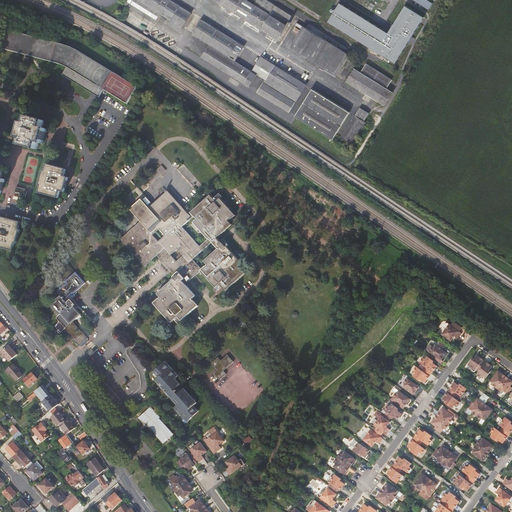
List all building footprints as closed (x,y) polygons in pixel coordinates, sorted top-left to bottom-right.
[(169,0),(125,0),(123,3),(129,6),(128,8),(130,9),(131,8),(155,23),(161,14),(171,21),(168,26),(179,32),(190,13),(169,0)] [(215,0),(278,39),(286,25),(288,26),(291,22),(289,21),(292,16),(265,0),(256,0),(254,4),(246,0),(215,0)] [(432,4),(426,0),(413,0),(429,10),(432,4)] [(388,32),(339,3),(327,22),(395,64),(424,17),(405,6),(388,32)] [(125,22),(140,32),(145,24),(130,14),(125,22)] [(208,46),(201,56),(244,83),(250,72),(233,61),(234,59),(235,60),(244,46),(201,20),(193,33),(209,44),(208,46)] [(305,28),(292,49),(334,75),(347,54),(305,28)] [(185,46),(201,56),(208,46),(192,36),(185,46)] [(261,57),(253,71),(257,73),(266,79),(298,99),(306,85),(261,57)] [(356,69),(348,82),(386,105),(394,93),(388,89),(394,81),(367,65),(362,73),(356,69)] [(250,72),(244,83),(249,86),(257,73),(253,71),(252,70),(250,72)] [(290,112),(298,99),(266,79),(257,93),(290,112)] [(313,89),(296,116),(334,139),(350,112),(313,89)] [(361,108),(357,116),(365,121),(370,114),(361,108)] [(365,121),(357,116),(356,115),(342,137),(353,144),(367,122),(365,121)] [(23,124),(20,138),(24,139),(22,146),(37,150),(39,143),(44,144),(46,133),(47,129),(42,128),(44,121),(29,118),(27,125),(23,124)] [(198,192),(204,187),(183,164),(178,169),(198,192)] [(66,170),(48,165),(46,172),(44,172),(40,186),(42,186),(41,193),(59,198),(61,191),(65,192),(67,184),(69,178),(64,177),(65,173),(66,170)] [(139,186),(143,191),(166,171),(162,166),(139,186)] [(16,187),(15,193),(20,194),(18,201),(22,202),(23,197),(26,197),(27,192),(25,191),(25,190),(16,187)] [(173,277),(173,278),(174,279),(157,294),(160,298),(159,299),(158,299),(153,303),(171,323),(175,320),(179,324),(179,325),(180,325),(181,325),(182,324),(182,323),(183,323),(183,322),(182,321),(198,306),(194,301),(193,301),(192,299),(196,296),(185,285),(200,271),(216,287),(214,289),(214,290),(215,291),(216,292),(217,292),(222,287),(225,291),(245,273),(241,268),(240,269),(239,267),(243,264),(227,247),(228,246),(229,246),(229,245),(229,244),(228,244),(225,240),(224,240),(224,239),(223,239),(223,240),(221,242),(217,238),(232,224),(229,221),(230,219),(231,220),(236,215),(221,198),(222,197),(222,196),(220,195),(220,194),(219,194),(214,199),(211,195),(189,214),(168,191),(149,208),(141,199),(130,209),(141,221),(121,239),(145,266),(157,255),(175,275),(173,276),(173,277)] [(16,244),(20,230),(18,230),(20,223),(1,218),(0,223),(0,247),(13,251),(15,244),(16,244)] [(69,293),(74,298),(87,286),(83,282),(82,283),(82,282),(69,293)] [(70,324),(73,322),(79,317),(82,314),(75,307),(75,306),(75,305),(73,304),(72,304),(70,306),(61,296),(49,305),(59,315),(61,314),(70,324)] [(61,314),(59,315),(56,318),(59,322),(66,329),(70,324),(61,314)] [(442,333),(451,340),(455,335),(458,337),(462,332),(460,330),(462,327),(454,320),(451,324),(447,321),(443,326),(446,328),(442,333)] [(66,329),(59,322),(55,326),(59,331),(57,332),(59,334),(64,330),(66,329)] [(73,322),(70,324),(66,329),(64,330),(79,346),(88,339),(73,322)] [(423,346),(442,360),(447,353),(442,349),(445,346),(440,342),(439,344),(437,343),(434,346),(427,341),(423,346)] [(2,352),(10,361),(18,354),(14,350),(13,348),(14,348),(11,344),(4,349),(2,352)] [(493,365),(478,354),(474,358),(472,357),(468,364),(471,366),(470,368),(474,371),(476,368),(478,370),(476,373),(480,377),(482,374),(485,377),(490,371),(489,370),(493,365)] [(221,360),(218,357),(212,363),(218,370),(214,373),(220,380),(227,374),(224,370),(234,361),(228,355),(221,360)] [(421,378),(425,382),(437,366),(433,362),(434,361),(427,355),(425,358),(424,357),(420,362),(425,366),(423,370),(417,365),(413,370),(415,371),(412,375),(419,380),(421,378)] [(14,363),(7,369),(10,373),(16,380),(22,375),(19,371),(20,370),(14,363)] [(179,376),(167,363),(155,373),(159,378),(156,380),(167,392),(168,392),(170,394),(174,398),(176,401),(175,402),(178,405),(174,407),(187,421),(188,421),(192,417),(198,411),(194,406),(197,403),(185,389),(178,395),(174,390),(173,390),(180,384),(175,379),(179,376)] [(496,375),(495,374),(490,380),(493,382),(492,384),(502,392),(503,390),(506,392),(511,386),(509,384),(511,380),(511,379),(500,370),(496,375)] [(38,379),(32,372),(24,379),(29,386),(38,379)] [(411,390),(415,393),(420,387),(407,377),(403,382),(405,383),(403,386),(409,391),(411,390)] [(446,402),(452,407),(455,404),(457,406),(460,402),(455,397),(458,393),(463,397),(466,392),(465,391),(467,388),(461,383),(459,384),(455,381),(443,397),(447,401),(446,402)] [(38,395),(43,401),(50,396),(43,386),(29,397),(32,400),(38,395)] [(393,401),(402,407),(403,405),(405,406),(410,400),(405,397),(406,395),(400,390),(398,393),(396,392),(392,397),(394,398),(393,401)] [(20,391),(14,396),(20,404),(26,399),(20,391)] [(50,396),(43,401),(51,411),(59,404),(51,395),(50,396)] [(476,403),(474,402),(469,408),(472,411),(471,413),(481,420),(482,418),(485,420),(490,414),(488,413),(491,408),(479,399),(476,403)] [(388,411),(386,414),(391,418),(393,415),(397,419),(402,412),(398,409),(399,408),(391,403),(389,405),(387,404),(384,408),(385,409),(388,411)] [(145,423),(163,444),(174,435),(159,419),(160,417),(151,407),(138,418),(143,424),(145,423)] [(454,415),(447,410),(446,412),(441,408),(432,420),(437,424),(436,425),(434,427),(440,431),(442,430),(444,427),(446,428),(453,419),(452,418),(454,415)] [(51,417),(58,426),(60,424),(65,421),(61,416),(62,415),(58,411),(51,417)] [(375,426),(382,431),(385,433),(389,428),(386,426),(390,421),(381,414),(377,419),(374,417),(371,423),(375,426)] [(499,440),(502,443),(511,429),(511,423),(510,423),(511,421),(505,416),(503,419),(502,418),(498,423),(503,427),(500,431),(493,427),(490,431),(492,433),(490,436),(497,442),(499,440)] [(76,428),(68,418),(66,420),(65,421),(60,424),(67,434),(68,434),(76,428)] [(42,422),(38,426),(47,438),(49,436),(45,431),(47,429),(42,422)] [(47,438),(38,426),(33,430),(42,442),(47,438)] [(379,436),(381,434),(373,429),(372,431),(367,427),(360,437),(372,446),(375,441),(378,443),(382,439),(379,436)] [(419,452),(421,453),(426,448),(420,443),(423,440),(428,443),(431,439),(430,437),(432,434),(426,430),(424,432),(420,428),(408,445),(412,448),(411,450),(417,455),(419,452)] [(202,438),(212,453),(215,451),(216,451),(220,448),(217,444),(222,441),(214,429),(202,438)] [(64,437),(59,440),(67,451),(75,444),(74,442),(73,443),(66,435),(64,437)] [(484,459),(493,447),(489,444),(490,442),(483,437),(481,440),(480,439),(472,449),(474,450),(472,453),(478,458),(480,456),(484,459)] [(346,446),(358,455),(359,454),(364,457),(368,450),(354,439),(350,445),(347,444),(346,446)] [(84,441),(78,446),(83,453),(90,448),(84,441)] [(6,448),(14,456),(21,450),(14,442),(6,448)] [(195,457),(199,463),(205,458),(202,455),(207,452),(200,442),(196,446),(194,443),(188,448),(190,450),(195,457)] [(450,467),(455,461),(453,460),(456,455),(445,446),(441,450),(439,449),(435,455),(438,458),(437,459),(446,466),(447,464),(450,467)] [(60,451),(58,452),(64,460),(69,457),(66,452),(64,453),(61,449),(59,450),(60,451)] [(21,450),(14,456),(21,464),(28,457),(21,450)] [(333,467),(339,472),(340,470),(345,473),(354,461),(350,457),(351,456),(345,451),(343,454),(341,452),(333,462),(335,464),(333,467)] [(185,465),(189,470),(195,465),(197,464),(193,458),(191,459),(186,453),(181,456),(182,457),(179,460),(183,466),(185,465)] [(229,474),(243,464),(240,459),(237,461),(234,456),(225,462),(228,467),(225,469),(229,474)] [(404,459),(399,456),(387,473),(391,477),(390,478),(396,482),(399,480),(400,481),(403,477),(398,473),(401,468),(407,473),(411,468),(409,466),(411,462),(405,458),(404,459)] [(95,458),(85,466),(93,476),(102,468),(95,458)] [(35,480),(41,474),(34,466),(35,464),(35,463),(26,471),(35,480)] [(463,486),(467,490),(480,473),(476,470),(477,468),(470,463),(468,466),(466,465),(462,470),(468,475),(465,477),(459,473),(455,479),(458,480),(455,483),(462,488),(463,486)] [(34,466),(41,474),(43,473),(35,464),(34,466)] [(72,473),(66,478),(72,486),(74,484),(76,486),(80,483),(82,485),(85,482),(83,479),(84,477),(79,470),(74,474),(72,473)] [(328,481),(339,490),(344,484),(340,481),(341,479),(335,474),(332,477),(331,476),(328,481)] [(421,478),(419,477),(414,483),(417,486),(416,488),(425,494),(426,492),(429,495),(434,489),(433,487),(436,483),(424,474),(421,478)] [(99,478),(98,477),(90,483),(84,488),(84,489),(88,494),(102,483),(106,488),(110,485),(107,481),(103,475),(99,478)] [(193,488),(184,476),(180,479),(178,477),(171,482),(173,485),(172,487),(178,495),(180,494),(182,498),(189,493),(188,491),(193,488)] [(503,482),(511,489),(511,476),(509,480),(506,477),(503,482)] [(46,478),(39,485),(46,493),(54,487),(46,478)] [(381,499),(380,501),(386,505),(388,502),(389,503),(393,499),(396,501),(402,493),(391,485),(390,486),(385,484),(377,496),(381,499)] [(10,486),(3,492),(9,500),(17,493),(10,486)] [(317,496),(332,507),(336,501),(333,499),(336,494),(328,487),(324,493),(321,490),(317,496)] [(495,499),(504,506),(508,501),(511,503),(511,501),(511,495),(500,487),(496,492),(499,494),(495,499)] [(116,507),(123,500),(112,488),(101,498),(105,502),(109,499),(110,501),(116,507)] [(88,494),(84,489),(76,496),(80,500),(88,494)] [(450,511),(459,501),(455,498),(456,496),(449,491),(447,494),(444,492),(440,498),(447,502),(444,507),(438,503),(436,506),(438,508),(435,511),(436,511),(450,511)] [(58,492),(50,498),(58,507),(65,500),(58,492)] [(80,500),(76,496),(75,496),(64,505),(69,511),(80,501),(80,500)] [(22,499),(13,507),(16,511),(24,511),(29,507),(22,499)] [(209,511),(201,500),(197,504),(196,502),(189,507),(191,509),(189,511),(209,511)] [(309,511),(327,511),(329,511),(314,500),(310,505),(313,507),(309,511)]
